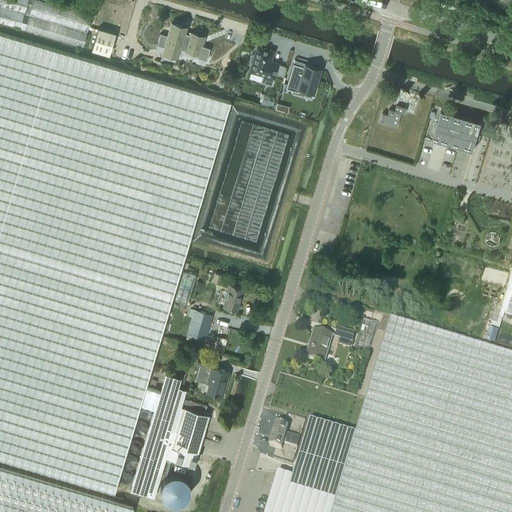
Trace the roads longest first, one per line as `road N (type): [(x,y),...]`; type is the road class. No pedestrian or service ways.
road 1 (unclassified): [(224,511),(333,146),(373,72),(388,8)]
road 2 (track): [(359,96),(326,74),(308,46),(159,0)]
road 3 (unknown): [(373,72),(511,114)]
road 4 (tertiary): [(388,8),(511,45)]
